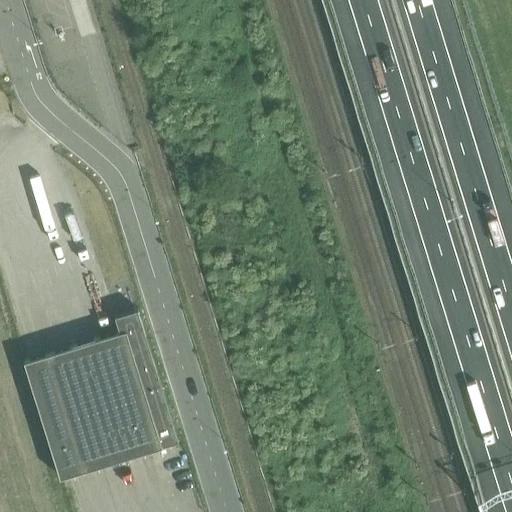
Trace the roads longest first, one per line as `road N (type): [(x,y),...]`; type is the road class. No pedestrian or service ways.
road 1 (motorway): [(365,0),(511,477)]
road 2 (unclassified): [(222,511),(121,187),(26,86)]
road 3 (motorway): [(511,318),(414,0)]
